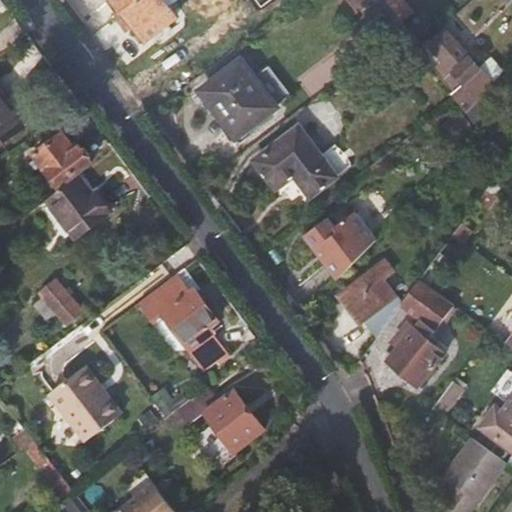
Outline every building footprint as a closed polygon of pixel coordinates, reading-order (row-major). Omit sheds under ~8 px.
[(117,0),(125,10),(138,0),(117,0)] [(181,15),(168,0),(138,0),(125,10),(118,16),(128,29),(137,23),(150,39),(181,15)] [(350,0),(360,13),(377,0),(350,0)] [(405,0),(388,0),(403,21),(414,13),(405,0)] [(456,90),(452,93),(467,114),(479,100),(494,82),(481,67),(448,28),(433,40),(446,59),(439,65),(456,90)] [(481,67),(494,82),(505,69),(493,56),(481,67)] [(244,59),(206,88),(216,102),(219,101),(229,107),(244,129),(278,104),(244,59)] [(0,88),(0,146),(27,126),(0,88)] [(502,119),(479,100),(467,114),(504,167),(511,156),(511,137),(497,125),(502,119)] [(301,124),(256,159),(278,189),(297,175),(313,195),(340,175),(301,124)] [(95,161),(81,142),(76,147),(65,132),(36,154),(60,187),(95,161)] [(83,175),(49,202),(77,238),(114,210),(99,189),(96,192),(83,175)] [(491,207),(498,196),(488,189),(480,199),(491,207)] [(308,233),(340,277),(377,239),(355,209),(335,225),(328,216),(308,233)] [(473,230),(464,222),(455,233),(466,241),(473,230)] [(457,247),(449,242),(423,278),(430,283),(457,247)] [(368,318),(380,335),(403,305),(404,303),(385,277),(395,269),(388,260),(344,292),(365,320),(368,318)] [(194,287),(182,270),(175,275),(188,293),(194,287)] [(175,275),(139,302),(175,350),(193,351),(201,362),(225,345),(211,327),(221,320),(196,286),(194,287),(188,293),(175,275)] [(60,277),(42,290),(67,323),(85,310),(60,277)] [(430,340),(457,303),(430,283),(423,278),(404,303),(403,305),(421,319),(389,358),(420,388),(447,356),(430,340)] [(225,345),(201,362),(210,374),(234,355),(225,345)] [(85,364),(49,393),(86,440),(122,412),(85,364)] [(472,370),(464,381),(472,386),(480,376),(472,370)] [(461,393),(451,385),(435,407),(445,414),(461,393)] [(178,410),(189,424),(206,412),(205,411),(220,400),(210,386),(190,401),(178,410)] [(213,454),(225,470),(241,459),(237,453),(268,429),(236,387),(220,400),(205,411),(206,412),(214,422),(193,438),(209,457),(213,454)] [(183,392),(162,407),(170,417),(178,410),(190,401),(183,392)] [(493,412),(487,419),(482,427),(511,449),(511,395),(503,408),(498,404),(493,412)] [(483,416),(487,419),(493,412),(488,409),(483,416)] [(151,410),(140,418),(148,430),(160,421),(151,410)] [(17,439),(23,448),(25,446),(35,439),(28,430),(17,439)] [(461,511),(471,511),(508,462),(473,436),(445,475),(455,483),(444,499),(461,511)] [(25,446),(66,498),(75,491),(74,489),(37,442),(35,439),(25,446)] [(181,511),(159,483),(121,511),(181,511)] [(91,511),(75,491),(66,498),(63,500),(71,509),(73,511),(91,511)]
